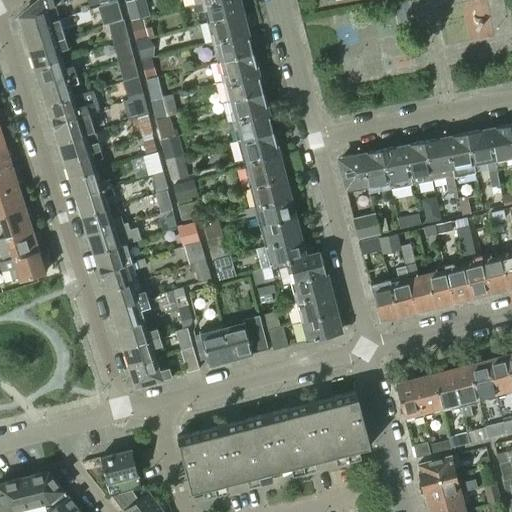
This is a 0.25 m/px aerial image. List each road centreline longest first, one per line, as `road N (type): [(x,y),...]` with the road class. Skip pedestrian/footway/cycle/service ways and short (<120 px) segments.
road 1 (residential): [(0,25),(118,415)]
road 2 (residential): [(152,407),(372,348)]
road 3 (residential): [(372,348),(324,143)]
road 4 (residential): [(324,143),(511,111)]
road 5 (residential): [(415,511),(372,348)]
road 6 (residential): [(324,143),(282,0)]
road 7 (residential): [(372,348),(511,314)]
